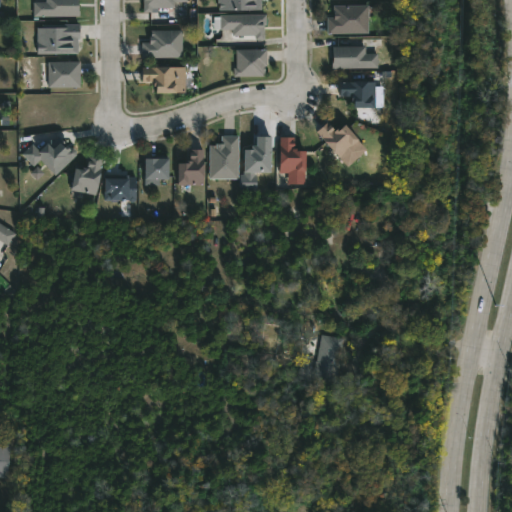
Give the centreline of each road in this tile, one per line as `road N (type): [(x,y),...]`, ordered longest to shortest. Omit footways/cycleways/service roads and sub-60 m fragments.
road 1 (secondary): [(511,164),(469,350),(446,511)]
road 2 (secondary): [(477,511),(511,297)]
road 3 (residential): [(294,96),(269,91),(180,116),(108,122)]
road 4 (residential): [(108,122),(106,0)]
